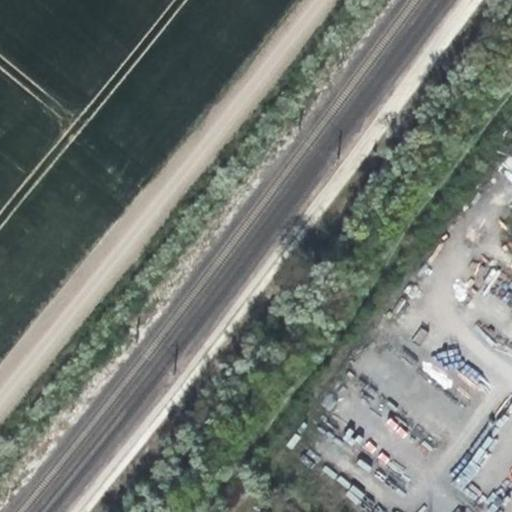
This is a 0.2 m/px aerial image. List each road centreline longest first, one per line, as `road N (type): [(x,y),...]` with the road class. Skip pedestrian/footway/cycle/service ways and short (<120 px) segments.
road 1 (track): [(194,511),(511,85)]
road 2 (track): [(0,393),(317,0)]
